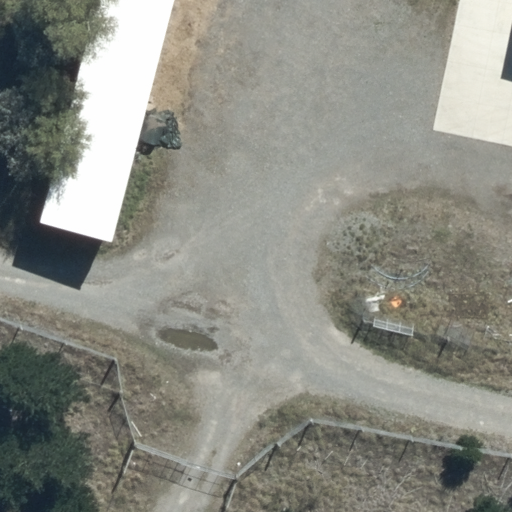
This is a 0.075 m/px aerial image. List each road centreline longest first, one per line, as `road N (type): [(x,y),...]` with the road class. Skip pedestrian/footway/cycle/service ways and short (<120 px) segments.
road 1 (track): [(511,418),(405,398),(0,268)]
road 2 (track): [(246,347),(322,0)]
road 3 (track): [(246,347),(182,511)]
